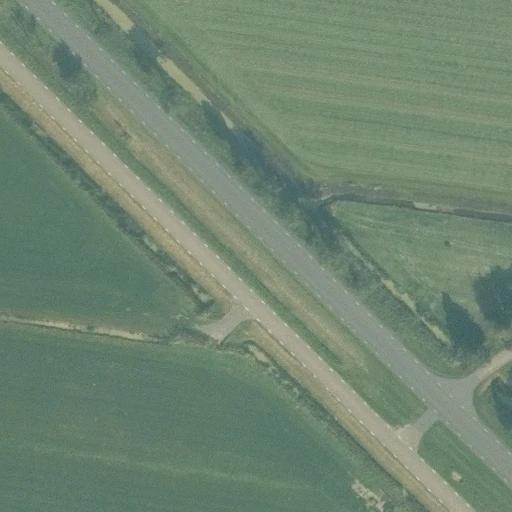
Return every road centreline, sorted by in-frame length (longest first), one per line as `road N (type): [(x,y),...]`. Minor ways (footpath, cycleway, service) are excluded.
road 1 (primary): [(511,473),(33,0)]
road 2 (unclassified): [(462,511),(0,55)]
